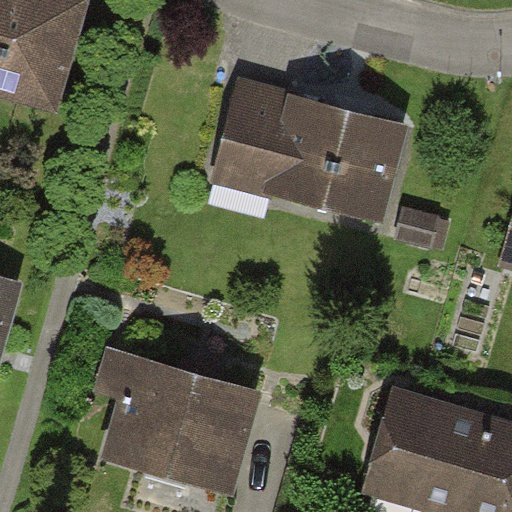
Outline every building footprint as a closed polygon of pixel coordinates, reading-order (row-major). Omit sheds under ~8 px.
[(80,2),(73,0),(0,0),(0,86),(52,101),(80,2)] [(414,130),(241,85),(217,176),(390,221),(414,130)] [(0,379),(29,284),(0,275),(0,379)] [(271,395),(141,356),(111,455),(241,494),(271,395)] [(511,511),(511,434),(389,397),(362,487),(444,511),(511,511)]
